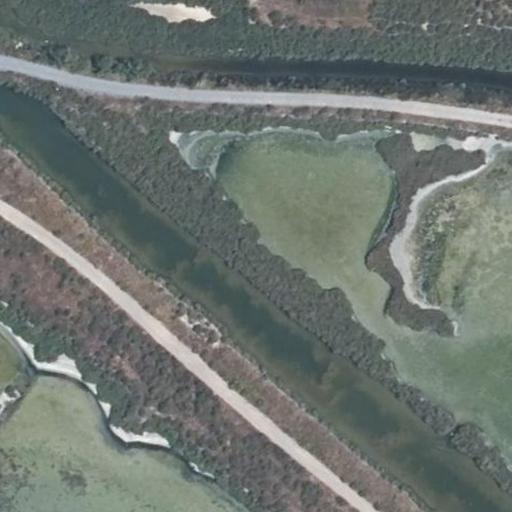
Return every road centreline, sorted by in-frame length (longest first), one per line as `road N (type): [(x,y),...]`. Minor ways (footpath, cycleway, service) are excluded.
road 1 (track): [(0,69),(103,88),(511,111)]
road 2 (track): [(0,207),(371,511)]
